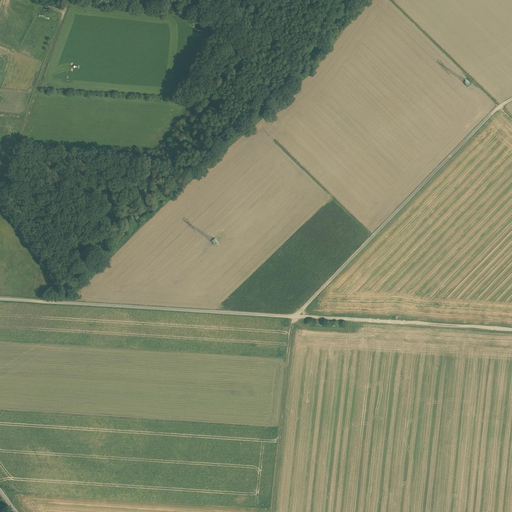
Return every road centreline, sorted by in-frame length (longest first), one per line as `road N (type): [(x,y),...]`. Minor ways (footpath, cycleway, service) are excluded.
road 1 (track): [(511,101),(294,317)]
road 2 (track): [(294,317),(0,298)]
road 3 (track): [(511,329),(294,317)]
road 4 (track): [(0,189),(67,1)]
road 5 (track): [(272,511),(294,317)]
road 6 (track): [(511,121),(389,0)]
road 7 (track): [(257,126),(371,238)]
